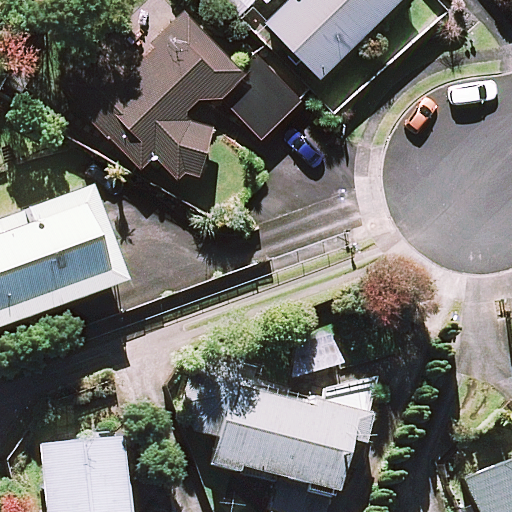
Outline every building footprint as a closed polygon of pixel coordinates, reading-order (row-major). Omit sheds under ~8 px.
[(221,0),(238,17),(254,0),(261,0),(263,1),(264,0),(221,0)] [(391,0),(276,0),(259,17),(316,74),(391,0)] [(245,71),(184,8),(119,72),(97,50),(60,86),(137,165),(151,151),(177,178),(215,141),(183,108),(192,98),(215,95),(258,138),(295,102),(256,61),(245,71)] [(0,323),(113,283),(80,192),(0,220),(0,323)] [(362,420),(189,375),(176,429),(211,439),(205,461),(326,493),(340,441),(355,445),(362,420)] [(122,511),(117,440),(33,446),(37,511),(122,511)] [(511,511),(511,454),(456,478),(470,511),(511,511)] [(315,511),(270,498),(265,511),(315,511)]
